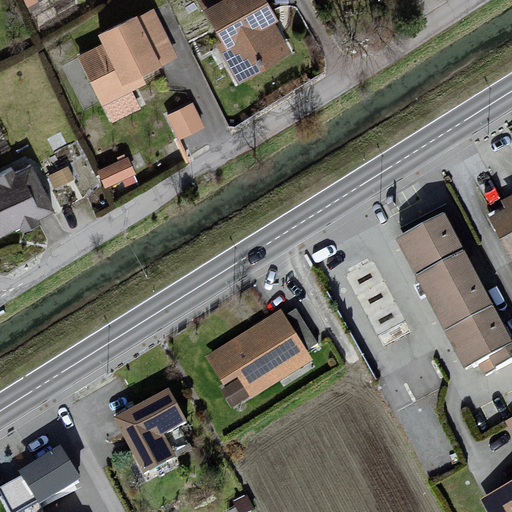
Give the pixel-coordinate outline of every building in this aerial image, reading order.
[(264,0),(197,0),(240,84),(292,56),(277,26),(264,0)] [(154,11),(97,37),(103,48),(79,61),(104,105),(144,87),(137,79),(178,64),(154,11)] [(193,96),(165,108),(176,134),(204,123),(193,96)] [(128,150),(96,163),(105,185),(137,173),(128,150)] [(50,170),(54,182),(73,175),(69,163),(50,170)] [(31,169),(0,185),(0,240),(54,217),(31,169)] [(506,220),(497,226),(511,260),(511,202),(500,207),(506,220)] [(511,342),(447,222),(401,246),(469,378),(511,355),(511,342)] [(343,268),(384,349),(409,337),(368,255),(343,268)] [(299,304),(290,310),(310,345),(319,340),(299,304)] [(281,315),(207,363),(227,397),(240,385),(253,406),(316,368),(281,315)] [(170,394),(118,423),(146,478),(174,460),(165,441),(190,428),(170,394)] [(511,492),(484,507),(486,511),(511,511),(511,422),(505,426),(511,439),(511,492)] [(82,483),(63,452),(23,476),(41,507),(82,483)]
